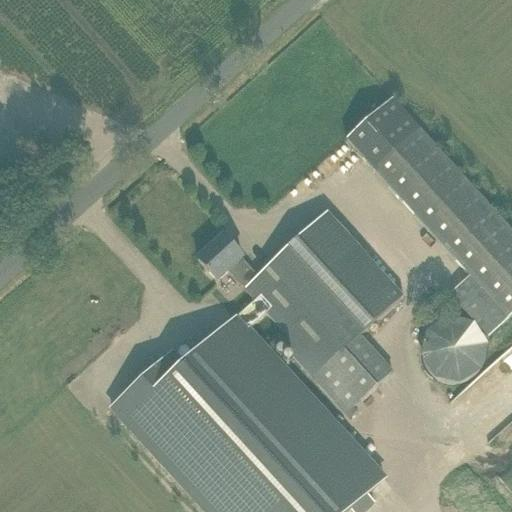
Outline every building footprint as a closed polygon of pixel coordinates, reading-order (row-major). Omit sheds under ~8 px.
[(511,317),(511,232),(420,131),(392,101),(344,144),(507,323),(511,317)] [(6,175),(0,181),(0,198),(2,201),(17,186),(6,175)] [(403,299),(359,251),(340,231),(327,216),(257,278),(222,239),(197,262),(217,284),(228,274),(254,303),(267,316),(288,339),(281,345),(313,381),(345,417),(394,373),(361,337),(375,324),(403,299)] [(142,383),(111,411),(123,423),(204,511),(365,511),(373,505),(367,497),(384,481),(248,333),(267,316),(254,303),(235,320),(184,367),(172,355),(142,383)] [(420,359),(433,380),(459,387),(481,373),(487,348),(474,326),(448,320),(426,333),(420,359)]
